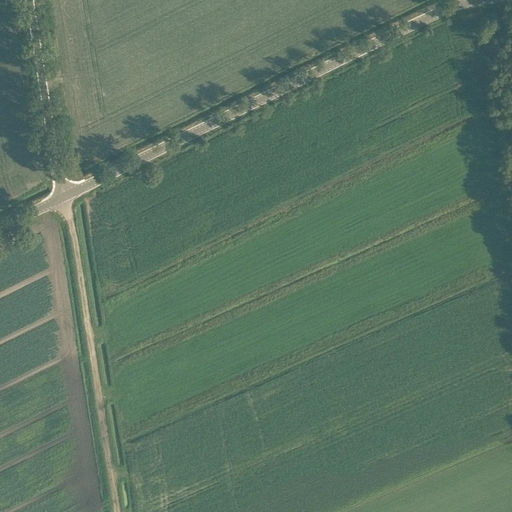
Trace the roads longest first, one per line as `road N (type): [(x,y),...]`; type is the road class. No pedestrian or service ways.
road 1 (unclassified): [(67,196),(446,8),(478,0)]
road 2 (track): [(117,511),(67,196)]
road 3 (unclassified): [(67,196),(31,0)]
